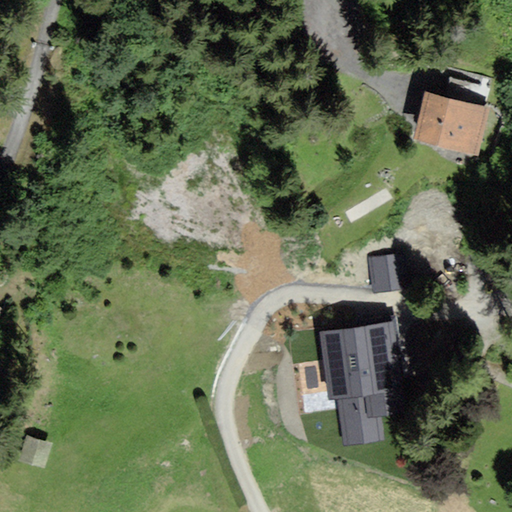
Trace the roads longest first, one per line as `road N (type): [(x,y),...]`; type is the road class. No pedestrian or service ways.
road 1 (residential): [(260,511),(226,413),(228,378),(267,306),(317,292),(442,314),(483,306)]
road 2 (residential): [(319,0),(333,42),(399,86)]
